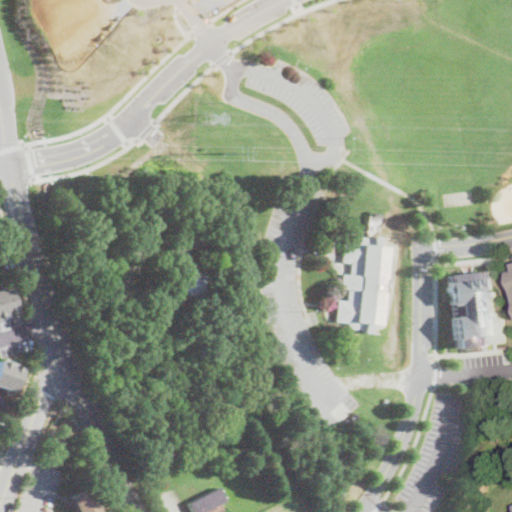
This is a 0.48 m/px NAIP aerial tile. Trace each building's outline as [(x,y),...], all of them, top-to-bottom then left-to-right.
[(167,238),(171,257),(193,252),(189,233),(167,238)] [(386,246),(377,245),(378,237),(353,234),(353,239),(343,238),(340,261),(349,262),(347,273),(341,273),(339,288),(346,288),(345,300),(336,299),(334,320),(345,321),(345,328),(372,331),(373,324),(377,324),(386,246)] [(491,311),(494,310),(496,335),(491,335),(492,344),(454,347),(453,339),(451,339),(447,304),(446,304),(443,274),(486,269),(491,311)] [(183,297),(206,292),(201,270),(178,275),(183,297)] [(0,315),(0,289),(7,287),(15,312),(0,315)] [(0,360),(21,369),(11,395),(0,390),(0,360)] [(282,482),(274,485),(271,477),(278,474),(282,482)] [(198,511),(191,511),(187,502),(218,486),(224,499),(198,511)] [(95,511),(73,511),(67,497),(85,489),(95,511)]
